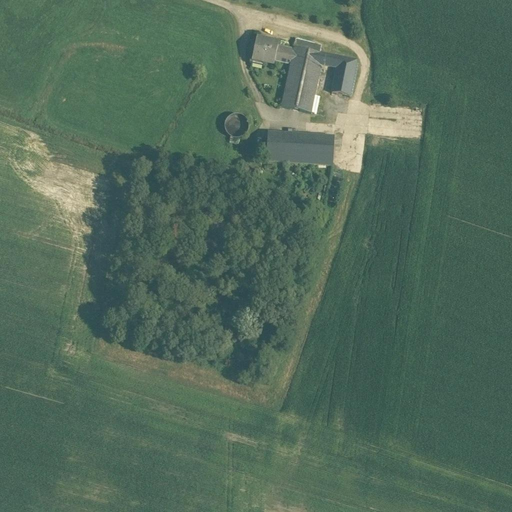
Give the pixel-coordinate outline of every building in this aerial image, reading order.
[(278,44),(257,40),(252,61),(274,66),(274,62),(290,66),(294,50),(293,50),(278,47),(278,44)] [(322,46),(296,40),(294,48),(319,54),(322,46)] [(322,66),(325,55),(319,54),(294,48),(293,50),(294,50),(290,66),(281,108),(310,115),(322,66)] [(337,69),(340,58),(332,56),(325,55),(322,66),(337,69)] [(340,58),(337,69),(332,94),(349,98),(357,62),(340,58)] [(247,132),(248,128),(247,123),(244,119),(240,117),(236,116),(231,117),(227,120),(225,124),(224,128),(225,133),(228,137),(231,139),(236,140),(241,139),(244,136),(247,132)] [(334,138),(268,134),(266,163),(332,167),(334,138)]
